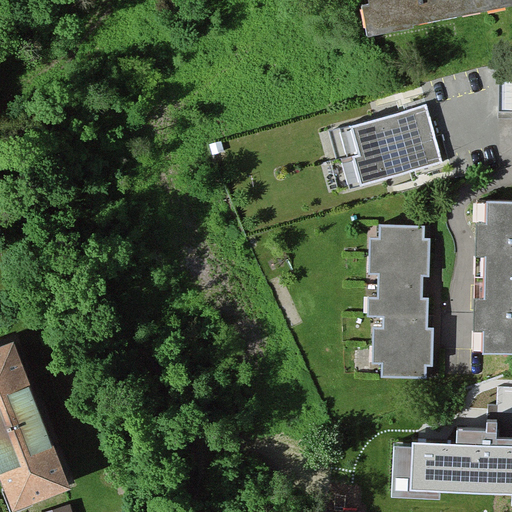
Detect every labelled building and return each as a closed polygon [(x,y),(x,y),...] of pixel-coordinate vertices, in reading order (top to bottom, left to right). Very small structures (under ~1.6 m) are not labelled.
[(511,0),(366,0),(374,39),(511,10),(511,0)] [(443,159),(426,100),(330,127),(338,153),(329,156),(339,188),(443,159)] [(487,212),(478,211),(477,239),(486,239),(485,284),(476,283),(474,337),(511,337),(511,190),(488,189),(487,212)] [(424,219),(381,219),(381,230),(371,230),(371,266),(382,266),(382,290),(368,290),(368,310),(381,310),(381,319),(372,319),(372,357),(381,357),(381,371),(427,371),(427,358),(433,358),(433,320),(429,320),(429,291),(422,291),(422,268),(429,268),(429,232),(424,232),(424,219)] [(20,344),(0,352),(0,454),(22,510),(78,488),(20,344)] [(511,438),(495,438),(496,421),(485,420),(485,429),(455,428),(455,441),(410,440),(410,444),(391,444),(389,497),(438,498),(438,491),(511,493),(511,505),(511,504),(511,438)]
